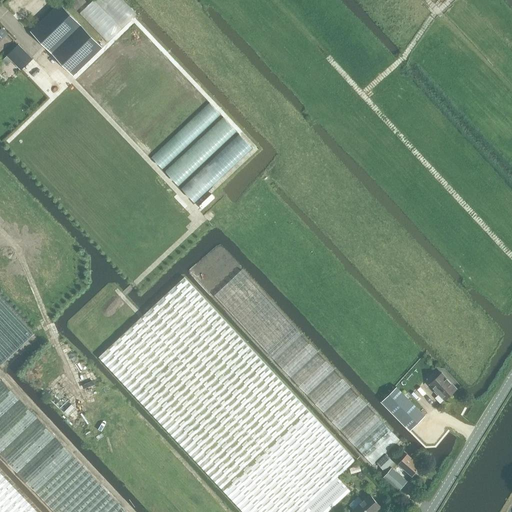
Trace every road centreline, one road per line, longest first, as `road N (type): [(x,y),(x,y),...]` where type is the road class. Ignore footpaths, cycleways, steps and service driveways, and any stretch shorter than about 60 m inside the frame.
road 1 (track): [(34,49),(195,212),(194,227),(110,305)]
road 2 (track): [(511,255),(317,45)]
road 3 (track): [(85,403),(19,249),(0,228)]
road 4 (track): [(131,511),(0,373)]
road 5 (tertiary): [(428,511),(511,375)]
road 6 (track): [(363,95),(436,11),(425,0)]
